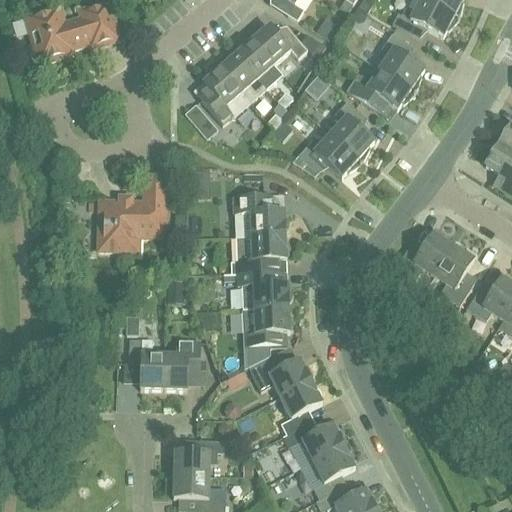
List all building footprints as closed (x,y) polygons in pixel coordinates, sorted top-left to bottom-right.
[(300,0),(280,0),(295,9),(288,19),(298,25),(304,14),(295,8),(300,0)] [(359,0),(348,0),(341,12),(348,17),(359,0)] [(423,0),(422,2),(461,22),(464,6),(463,5),(465,0),(423,0)] [(461,22),(422,2),(416,15),(406,12),(402,19),(399,18),(393,29),(419,42),(424,31),(444,42),(448,34),(450,35),(461,22)] [(74,58),(73,53),(90,48),(92,53),(121,44),(109,5),(80,14),(82,21),(65,27),(60,10),(26,20),(40,68),(74,58)] [(262,31),(251,41),(275,69),(291,55),(299,63),(308,54),(301,46),(291,54),(270,29),(265,34),(262,31)] [(388,62),(380,73),(417,97),(422,82),(421,81),(425,74),(407,61),(413,51),(393,37),(381,54),(388,62)] [(242,54),(237,58),(267,92),(266,92),(267,93),(277,85),(268,75),(275,69),(251,41),(239,51),(242,54)] [(267,92),(237,58),(232,62),(230,59),(218,69),(250,106),(266,92),(267,92)] [(250,106),(218,69),(206,80),(209,83),(204,87),(207,90),(197,99),(224,129),(234,120),(234,121),(250,106)] [(417,97),(380,73),(373,85),(358,78),(347,95),(373,112),(380,102),(398,115),(403,107),(404,108),(417,97)] [(294,102),(287,96),(278,106),(285,112),(294,102)] [(340,129),(331,139),(363,168),(371,153),(369,152),(375,146),(359,131),(367,122),(348,105),(335,120),(340,129)] [(284,124),(277,117),(268,127),(275,133),(284,124)] [(206,121),(195,130),(207,144),(217,134),(206,121)] [(511,128),(511,129),(499,149),(511,157),(511,128)] [(363,168),(331,139),(322,149),(313,144),(299,160),(318,176),(326,168),(342,182),(348,176),(349,177),(363,168)] [(511,157),(499,149),(486,169),(508,184),(502,194),(511,200),(511,157)] [(166,242),(168,180),(146,179),(145,201),(120,201),(120,206),(101,205),(99,255),(139,256),(140,241),(166,242)] [(252,241),(287,240),(287,234),(289,231),(290,228),(290,225),(289,221),(286,219),(286,215),(265,216),(264,200),(236,201),(237,242),(252,242),(252,241)] [(435,281),(457,247),(436,234),(423,254),(412,247),(399,268),(419,281),(424,273),(435,281)] [(230,266),(231,279),(242,278),(268,277),(286,276),(286,264),(288,264),(288,260),(290,258),(291,255),(291,251),(290,248),(287,246),(287,240),(252,241),(252,242),(237,242),(238,266),(230,266)] [(477,260),(457,247),(435,281),(447,288),(440,298),(460,310),(475,287),(465,280),(477,260)] [(244,315),(290,312),(290,306),(292,304),(293,301),(293,297),(292,294),(289,292),(289,288),(287,288),(286,276),(268,277),(242,278),(231,279),(224,280),(225,285),(238,285),(238,290),(242,290),(244,315)] [(504,325),(511,312),(511,282),(505,278),(492,298),(481,291),(468,312),(487,325),(492,317),(504,325)] [(167,292),(168,307),(185,307),(185,287),(167,287),(167,292)] [(290,319),(290,312),(244,315),(245,339),(245,351),(271,350),(287,349),(286,337),(291,337),(291,333),(293,331),(294,327),(294,324),(293,321),(290,319)] [(220,332),(219,316),(199,317),(204,333),(220,332)] [(164,394),(165,359),(153,359),(153,344),(130,344),(129,368),(141,368),(141,394),(164,394)] [(177,360),(165,359),(164,394),(188,395),(188,390),(205,390),(206,366),(200,366),(201,346),(178,345),(177,360)] [(280,402),(312,386),(309,380),(310,377),(310,374),(309,371),(306,368),(303,368),(301,364),(282,373),(277,362),(251,376),(262,396),(274,390),(280,402)] [(248,384),(243,375),(227,384),(231,393),(248,384)] [(312,386),(280,402),(291,423),(282,428),(287,439),(310,428),(304,417),(323,408),(321,404),(323,401),(322,397),(321,394),(318,392),(315,391),(312,386)] [(457,423),(444,406),(422,423),(435,440),(457,423)] [(310,428),(287,439),(283,441),(289,452),(303,445),(313,467),(345,451),(342,445),(343,442),(343,439),(342,436),(339,433),(336,432),(334,429),(315,438),(310,428)] [(175,480),(210,480),(210,469),(217,469),(218,458),(225,458),(225,445),(201,445),(201,457),(175,456),(175,480)] [(348,456),(345,451),(313,467),(324,488),(314,493),(320,504),(343,493),(337,482),(356,473),(354,469),(355,466),(355,462),(354,459),(351,457),(348,456)] [(210,480),(175,480),(174,503),(200,504),(199,511),(225,511),(226,493),(210,493),(210,480)] [(343,493),(320,504),(316,506),(319,511),(331,511),(335,510),(336,511),(375,511),(375,510),(376,507),(376,503),(374,501),(372,498),(369,497),(367,494),(348,503),(343,493)]
